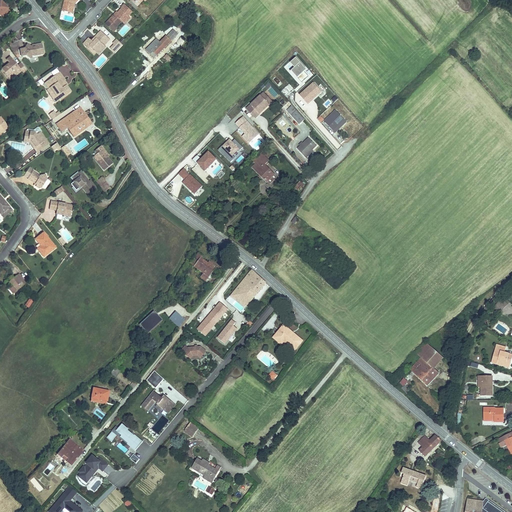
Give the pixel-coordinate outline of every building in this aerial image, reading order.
[(64,0),(63,8),(71,10),(73,4),(74,2),(75,4),(78,0),(64,0)] [(63,8),(62,10),(73,13),(75,4),(74,2),(73,4),(71,10),(63,8)] [(106,24),(114,32),(117,29),(116,27),(122,21),(128,18),(128,17),(133,13),(124,5),(121,7),(123,8),(118,13),(116,15),(115,14),(106,24)] [(8,9),(1,14),(3,17),(10,11),(8,9)] [(154,58),(178,34),(173,30),(160,42),(157,39),(146,50),(154,58)] [(101,31),(95,37),(97,39),(88,49),(94,54),(96,52),(103,45),(104,46),(110,40),(101,31)] [(83,44),(88,49),(97,39),(95,37),(92,41),(89,38),(83,44)] [(117,39),(109,47),(115,53),(123,45),(117,39)] [(44,54),(42,43),(34,45),(35,47),(32,48),(31,47),(27,44),(25,48),(20,49),(21,56),(26,55),(30,58),(32,55),(33,53),(36,53),(36,55),(44,54)] [(104,46),(103,45),(96,52),(99,55),(106,47),(104,46)] [(6,60),(9,63),(10,64),(6,67),(5,66),(1,69),(8,77),(12,74),(14,77),(21,71),(23,73),(27,70),(21,63),(18,66),(10,57),(6,60)] [(304,72),(307,70),(296,58),(290,63),(295,68),(291,71),(301,82),(303,80),(304,81),(309,77),(304,72)] [(51,72),(54,76),(59,72),(57,68),(51,72)] [(59,72),(54,76),(47,81),(51,87),(50,88),(54,92),(60,100),(71,92),(66,85),(64,87),(61,84),(65,81),(59,72)] [(308,104),(322,92),(314,83),(300,95),(308,104)] [(54,92),(50,95),(56,103),(60,100),(54,92)] [(264,93),(261,96),(269,105),(273,102),(264,93)] [(255,118),(264,110),(263,109),(265,108),(265,109),(269,105),(261,96),(247,109),(255,118)] [(299,124),(304,119),(289,102),(284,106),(299,124)] [(80,107),(56,125),(62,132),(67,128),(73,137),(92,124),(80,107)] [(325,123),(337,112),(336,110),(324,121),(325,123)] [(333,131),(344,120),(337,112),(325,123),(333,131)] [(8,127),(1,117),(0,117),(0,135),(6,132),(5,130),(8,127)] [(246,135),(243,137),(249,144),(259,134),(243,117),(236,124),(246,135)] [(347,122),(344,120),(333,131),(335,133),(347,122)] [(27,130),(27,131),(26,131),(24,139),(31,140),(36,147),(39,151),(49,144),(41,133),(42,132),(39,128),(38,127),(33,130),(28,129),(27,130)] [(297,149),(305,157),(312,150),(316,146),(309,138),(303,143),(300,146),(297,149)] [(34,148),(36,147),(31,140),(24,139),(24,142),(30,143),(34,148)] [(240,151),(243,147),(235,139),(232,142),(230,140),(224,146),(223,145),(218,150),(231,162),(235,158),(233,155),(239,149),(240,151)] [(93,157),(104,170),(112,163),(107,157),(102,150),(103,149),(101,146),(95,151),(97,154),(93,157)] [(312,150),(305,157),(306,158),(314,151),(312,150)] [(199,157),(194,162),(197,165),(198,163),(203,168),(204,166),(207,169),(216,159),(209,152),(202,159),(199,157)] [(267,182),(274,175),(265,165),(269,161),(262,153),(253,161),(256,164),(253,167),(260,175),(267,182)] [(8,173),(20,168),(17,162),(6,167),(8,173)] [(28,178),(33,171),(29,168),(25,175),(28,178)] [(183,168),(178,174),(182,177),(187,171),(183,168)] [(36,186),(39,188),(42,188),(47,180),(46,178),(43,175),(40,176),(33,171),(28,178),(28,179),(35,184),(37,185),(36,186)] [(75,181),(73,178),(79,173),(78,171),(70,178),(74,182),(75,181)] [(75,181),(74,182),(71,184),(73,187),(76,191),(82,186),(83,187),(85,190),(87,189),(90,193),(96,188),(90,181),(89,182),(81,171),(79,173),(73,178),(75,181)] [(202,186),(190,175),(183,182),(195,194),(202,186)] [(269,184),(276,177),(274,175),(267,182),(269,184)] [(96,182),(104,192),(110,187),(102,177),(96,182)] [(300,181),(296,186),(295,186),(299,189),(300,190),(305,185),(300,181)] [(10,207),(0,195),(0,213),(1,215),(10,207)] [(49,209),(57,210),(56,214),(57,214),(62,215),(70,217),(73,205),(51,201),(49,209)] [(4,218),(13,210),(10,207),(1,215),(4,218)] [(44,257),(55,247),(44,233),(36,239),(41,246),(43,248),(39,251),(44,257)] [(337,260),(326,249),(323,253),(334,263),(337,260)] [(190,264),(203,273),(200,277),(205,281),(215,268),(211,266),(210,265),(209,266),(207,264),(208,263),(200,258),(202,256),(198,253),(190,264)] [(253,289),(257,292),(257,293),(265,283),(252,270),(233,294),(238,297),(240,294),(239,294),(243,290),(249,294),(253,289)] [(29,281),(27,278),(24,281),(19,274),(10,281),(13,285),(9,288),(13,294),(29,281)] [(231,296),(244,307),(249,303),(257,293),(257,292),(253,289),(249,294),(243,290),(239,294),(240,294),(238,297),(233,294),(231,296)] [(503,309),(509,302),(503,297),(498,303),(503,309)] [(219,319),(228,309),(220,302),(215,308),(216,310),(215,311),(214,310),(211,313),(219,319)] [(500,312),(503,309),(498,303),(494,306),(500,312)] [(139,325),(148,334),(152,329),(150,327),(159,319),(154,315),(156,313),(154,311),(139,325)] [(176,311),(169,318),(177,326),(179,324),(181,326),(181,325),(181,324),(185,320),(176,311)] [(150,327),(152,329),(162,320),(156,313),(154,315),(159,319),(150,327)] [(219,319),(211,313),(209,316),(217,322),(219,319)] [(209,316),(206,319),(214,325),(217,322),(209,316)] [(206,336),(214,325),(206,319),(204,321),(205,322),(204,324),(203,323),(198,329),(206,336)] [(218,338),(225,344),(237,329),(233,326),(236,323),(232,320),(218,338)] [(302,341),(284,325),(273,338),(279,342),(281,339),(285,342),(295,350),(302,341)] [(417,354),(422,359),(432,348),(426,343),(417,354)] [(510,365),(511,358),(511,354),(505,353),(506,347),(496,345),(492,363),(497,364),(498,360),(502,361),(501,363),(510,365)] [(201,358),(206,351),(200,347),(189,348),(188,348),(184,353),(190,359),(193,356),(198,355),(201,358)] [(432,348),(422,359),(434,369),(443,358),(432,348)] [(438,373),(434,369),(422,359),(411,371),(427,386),(438,373)] [(116,377),(120,371),(115,367),(111,373),(116,377)] [(164,379),(155,371),(147,381),(156,389),(164,379)] [(403,377),(398,381),(403,386),(407,382),(403,377)] [(492,377),(478,377),(478,381),(479,381),(479,387),(481,387),(481,395),(492,396),(492,377)] [(91,401),(106,405),(109,391),(93,388),(91,401)] [(154,392),(142,406),(148,411),(156,402),(169,413),(175,405),(164,396),(162,398),(154,392)] [(504,422),(504,409),(495,409),(495,408),(484,408),(484,418),(494,418),(494,421),(494,422),(504,422)] [(199,429),(191,423),(185,430),(193,437),(199,429)] [(138,438),(132,433),(131,434),(127,431),(128,430),(123,425),(119,429),(116,427),(112,431),(113,432),(107,438),(112,442),(117,436),(119,433),(122,436),(121,437),(129,444),(131,442),(133,444),(138,438)] [(511,432),(498,439),(500,443),(505,440),(511,437),(511,432)] [(143,442),(138,438),(133,444),(131,442),(129,444),(121,437),(122,436),(119,433),(117,436),(135,451),(143,442)] [(425,456),(441,440),(435,435),(419,451),(425,456)] [(423,447),(430,440),(425,436),(418,443),(423,447)] [(71,466),(81,453),(83,451),(69,440),(60,452),(63,454),(61,457),(67,462),(71,466)] [(120,444),(118,447),(126,452),(128,449),(120,444)] [(136,464),(140,459),(134,454),(129,459),(136,464)] [(109,466),(101,459),(100,461),(94,457),(88,465),(90,466),(87,469),(85,468),(81,473),(83,474),(91,481),(98,472),(96,470),(98,467),(100,469),(104,472),(109,466)] [(206,464),(207,462),(203,459),(202,461),(197,458),(192,468),(197,470),(197,469),(201,471),(200,473),(205,475),(214,480),(219,471),(215,469),(209,465),(206,464)] [(422,489),(426,476),(413,471),(413,472),(403,468),(401,473),(404,474),(401,483),(408,485),(409,480),(418,483),(416,487),(422,489)] [(91,481),(83,474),(81,477),(89,483),(91,481)] [(214,480),(205,475),(203,478),(212,483),(214,480)] [(28,492),(31,489),(26,483),(23,485),(28,492)] [(70,497),(72,498),(77,492),(70,487),(49,511),(57,511),(62,505),(65,507),(71,511),(81,511),(83,511),(70,501),(68,500),(70,497)] [(207,492),(213,495),(216,490),(209,487),(207,492)] [(506,511),(486,498),(483,501),(467,499),(465,511),(506,511)]
